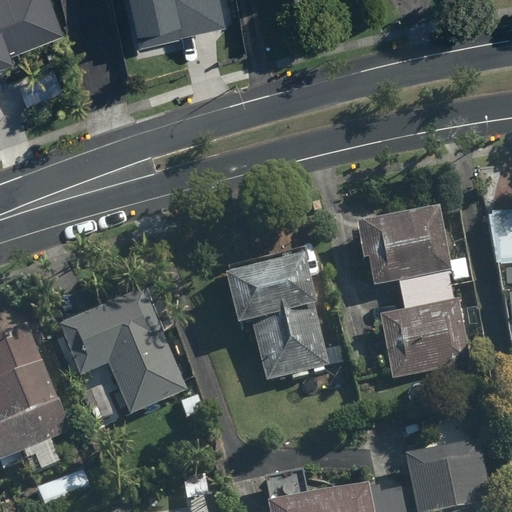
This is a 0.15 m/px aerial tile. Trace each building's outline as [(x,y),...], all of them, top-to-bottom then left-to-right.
[(51,0),(0,0),(0,61),(13,57),(11,50),(63,31),(51,0)] [(129,0),(140,47),(235,26),(229,0),(129,0)] [(55,67),(19,80),(26,100),(62,87),(55,67)] [(473,366),(440,209),(360,225),(374,290),(399,284),(405,313),(380,318),(393,382),(473,366)] [(496,267),(511,265),(511,214),(491,217),(496,267)] [(266,383),(329,368),(302,252),(224,270),(237,329),(252,326),(266,383)] [(129,417),(187,393),(146,295),(60,331),(80,381),(109,369),(129,417)] [(0,429),(0,464),(72,435),(28,330),(0,342),(0,427),(1,429),(0,429)] [(267,506),(267,511),(495,511),(481,443),(406,458),(412,488),(381,494),(379,487),(371,489),(370,485),(267,506)] [(84,473),(37,489),(45,511),(71,511),(96,504),(84,473)]
